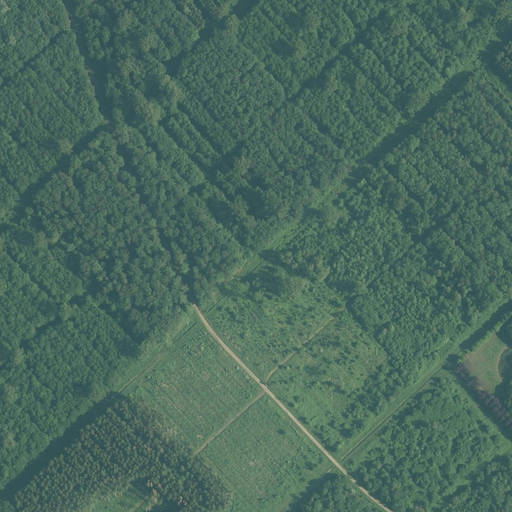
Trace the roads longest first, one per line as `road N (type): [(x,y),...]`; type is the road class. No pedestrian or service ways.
road 1 (track): [(260,383),(198,314),(107,120),(65,0)]
road 2 (track): [(134,511),(266,389)]
road 3 (track): [(390,511),(266,389)]
